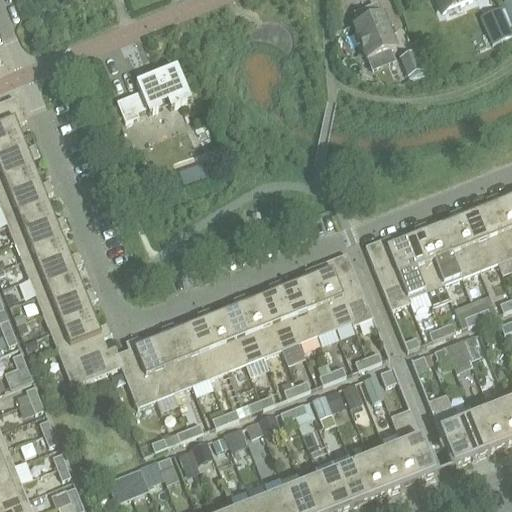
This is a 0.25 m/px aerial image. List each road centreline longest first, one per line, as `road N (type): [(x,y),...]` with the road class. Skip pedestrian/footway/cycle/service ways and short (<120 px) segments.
road 1 (residential): [(511,172),(124,326),(24,76)]
road 2 (residential): [(24,76),(212,0)]
